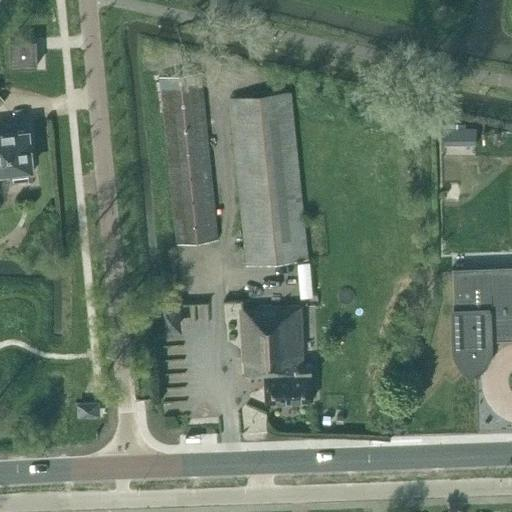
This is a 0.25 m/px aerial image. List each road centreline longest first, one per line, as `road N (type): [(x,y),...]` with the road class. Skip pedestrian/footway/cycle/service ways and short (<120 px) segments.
road 1 (unclassified): [(0,505),(511,486)]
road 2 (unclassified): [(124,468),(128,437),(84,0)]
road 3 (secondary): [(124,468),(511,455)]
road 4 (secondary): [(0,474),(124,468)]
